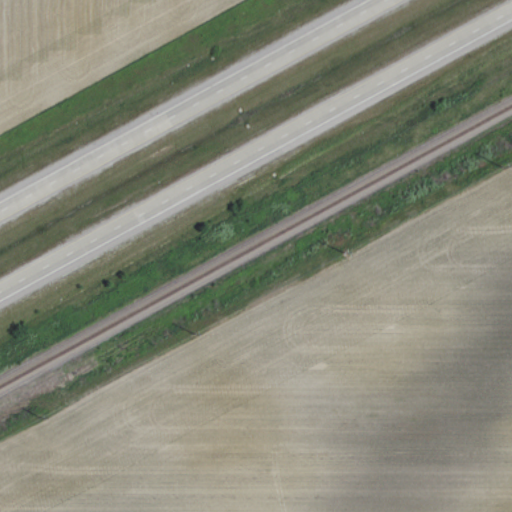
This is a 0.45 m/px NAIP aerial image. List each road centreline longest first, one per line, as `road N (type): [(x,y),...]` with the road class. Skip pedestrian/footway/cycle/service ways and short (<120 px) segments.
road 1 (trunk): [(0,292),(511,12)]
road 2 (trunk): [(387,0),(0,213)]
